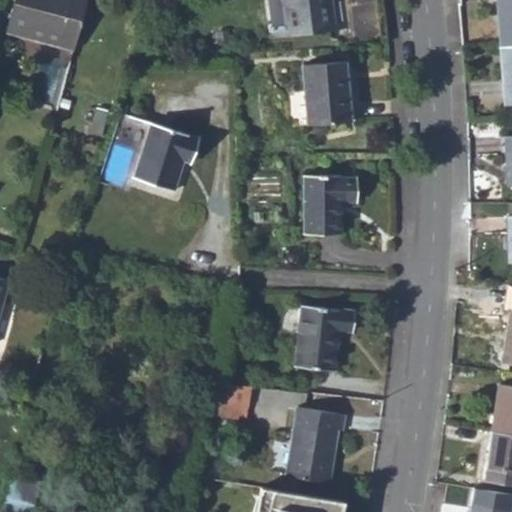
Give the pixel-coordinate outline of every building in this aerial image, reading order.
[(86,0),(14,0),(10,20),(33,26),(30,38),(74,49),(86,0)] [(267,0),(271,26),(284,24),(280,0),(267,0)] [(280,0),(284,24),(271,26),(273,39),(347,26),(343,0),(335,0),(325,2),(325,0),(280,0)] [(511,0),(493,0),(497,47),(503,47),(511,45),(511,0)] [(6,31),(30,38),(33,26),(10,20),(6,31)] [(511,104),(511,45),(503,47),(505,73),(499,74),(503,105),(511,104)] [(303,64),(308,124),(348,119),(344,61),(303,64)] [(150,123),(133,177),(172,189),(182,159),(190,161),(198,137),(150,123)] [(303,173),(304,232),(339,232),(338,199),(355,199),(354,175),(338,175),(338,172),(303,173)] [(0,318),(11,277),(0,274),(0,318)] [(302,303),(295,364),(333,369),(338,329),(352,330),(354,309),(302,303)] [(511,362),(511,311),(506,311),(500,361),(511,362)] [(245,403),(249,385),(217,381),(213,399),(245,403)] [(511,385),(496,384),(490,430),(511,433),(511,385)] [(209,414),(241,417),(245,403),(213,399),(209,414)] [(297,406),(286,475),(328,481),(337,429),(341,430),(344,413),(297,406)] [(511,433),(490,430),(481,479),(511,484),(511,433)] [(340,511),(343,499),(272,488),(264,511),(340,511)] [(506,511),(510,494),(471,488),(466,511),(506,511)] [(0,504),(0,511),(23,511),(26,502),(2,497),(0,504)]
